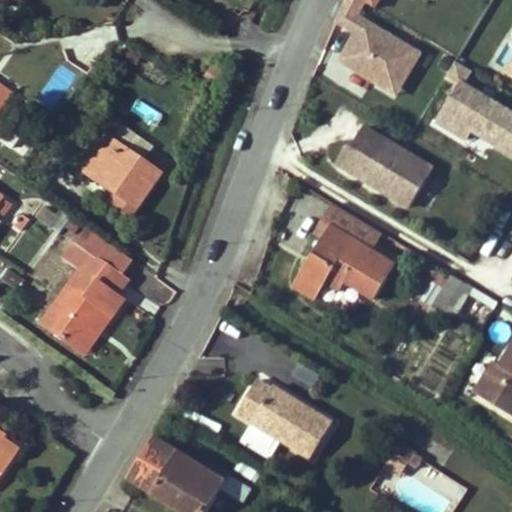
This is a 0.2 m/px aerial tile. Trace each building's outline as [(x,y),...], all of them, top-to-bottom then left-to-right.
[(361,0),(347,0),(337,22),(358,34),(340,62),(398,97),(431,42),(385,14),(361,0)] [(361,0),(385,14),(393,0),(421,0),(423,1),(422,0),(361,0)] [(511,106),(465,78),(440,118),(471,136),(476,127),(511,148),(511,106)] [(0,111),(12,94),(0,85),(0,111)] [(20,136),(0,121),(0,140),(11,148),(20,136)] [(81,128),(72,121),(57,141),(63,145),(66,140),(70,143),(81,128)] [(423,162),(353,121),(340,142),(337,139),(326,157),(373,185),(376,181),(383,185),(380,189),(400,201),(423,162)] [(104,134),(79,168),(93,178),(107,187),(116,194),(108,206),(126,218),(158,173),(104,134)] [(376,181),(373,185),(380,189),(383,185),(376,181)] [(116,194),(107,187),(98,199),(108,206),(116,194)] [(0,197),(0,216),(8,204),(0,197)] [(333,227),(326,240),(328,242),(321,254),(318,253),(298,285),(318,298),(329,281),(342,289),(347,282),(375,299),(397,263),(375,250),(385,234),(335,204),(325,221),(333,227)] [(30,222),(22,216),(15,226),(23,232),(30,222)] [(317,235),(326,240),(333,227),(325,221),(317,235)] [(90,253),(120,274),(131,258),(101,237),(90,253)] [(78,270),(41,322),(78,349),(104,312),(111,317),(123,299),(117,295),(128,279),(120,274),(90,253),(73,241),(61,257),(78,270)] [(468,284),(429,261),(412,291),(450,314),(468,284)] [(84,354),(111,317),(104,312),(78,349),(84,354)] [(511,350),(502,365),(495,361),(476,392),(511,415),(511,350)] [(272,388),(259,380),(238,413),(258,425),(312,458),(334,421),(307,404),(304,407),(297,403),(299,399),(274,384),(272,388)] [(307,404),(299,399),(297,403),(304,407),(307,404)] [(215,465),(212,471),(155,436),(130,476),(190,511),(207,511),(223,487),(244,499),(251,487),(215,465)] [(20,450),(4,438),(0,443),(0,445),(15,457),(20,450)] [(385,468),(398,475),(404,465),(414,470),(422,457),(400,443),(385,468)] [(0,478),(15,457),(0,445),(0,478)] [(35,472),(15,457),(0,478),(0,500),(11,508),(35,472)]
